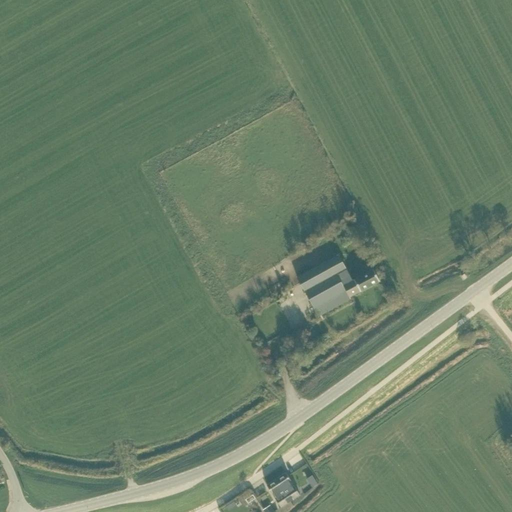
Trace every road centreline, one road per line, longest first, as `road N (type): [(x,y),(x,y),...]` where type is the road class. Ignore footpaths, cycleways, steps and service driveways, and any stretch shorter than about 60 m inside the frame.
road 1 (primary): [(72,511),(177,484),(246,454),(511,266)]
road 2 (unclassified): [(200,511),(290,455),(484,303)]
